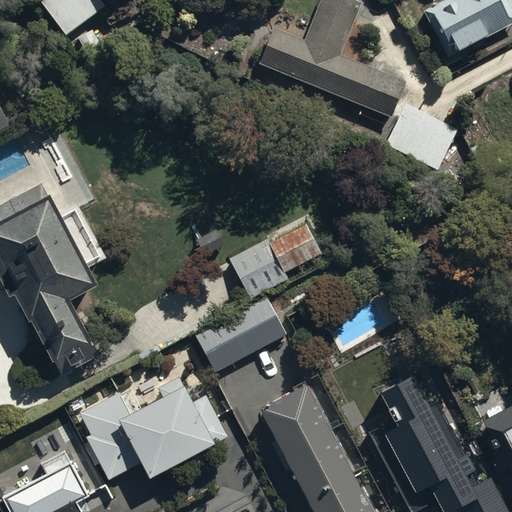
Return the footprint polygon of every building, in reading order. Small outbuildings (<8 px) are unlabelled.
[(42,0),(64,33),(103,5),(98,0),(42,0)] [(257,60),(391,114),(406,76),(340,49),(359,0),(317,0),(303,38),(271,25),(257,60)] [(511,0),(435,0),(423,7),(448,54),(511,19),(511,5),(511,4),(511,3),(511,0)] [(406,100),(385,138),(437,166),(441,158),(454,165),(459,154),(446,146),(456,127),(406,100)] [(0,122),(9,118),(0,101),(0,122)] [(48,184),(0,209),(0,270),(9,287),(13,284),(28,313),(31,311),(61,369),(100,349),(69,290),(96,276),(48,184)] [(305,218),(228,256),(250,299),(290,279),(284,266),(320,248),(305,218)] [(194,330),(214,368),(282,332),(262,295),(194,330)] [(108,483),(143,465),(149,477),(209,446),(211,451),(229,441),(207,399),(195,405),(184,384),(180,386),(173,373),(156,382),(163,394),(140,406),(133,394),(121,400),(120,397),(81,418),(92,439),(82,445),(95,471),(101,468),(108,483)] [(259,401),(317,511),(377,511),(305,376),(259,401)] [(370,433),(411,511),(416,511),(437,501),(442,511),(455,511),(456,511),(509,511),(492,478),(481,484),(439,403),(430,408),(413,376),(381,393),(395,420),(370,433)] [(511,399),(486,413),(491,423),(481,428),(493,450),(491,451),(511,490),(511,399)] [(0,505),(4,511),(77,511),(83,509),(78,499),(90,493),(72,460),(5,495),(8,500),(0,505)]
